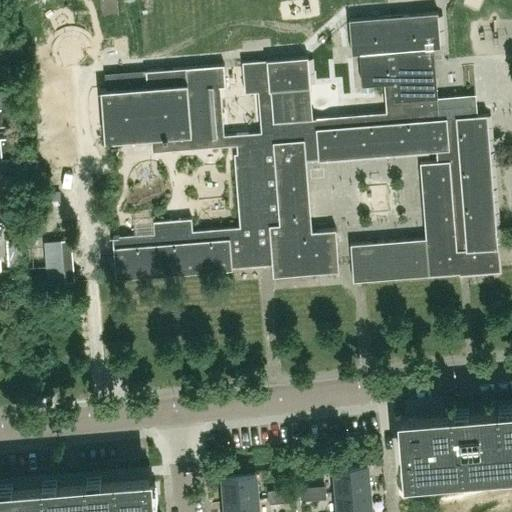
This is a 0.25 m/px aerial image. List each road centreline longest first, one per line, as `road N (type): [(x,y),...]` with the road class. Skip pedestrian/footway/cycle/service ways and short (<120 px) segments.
road 1 (residential): [(176,411),(511,374)]
road 2 (residential): [(0,430),(176,411)]
